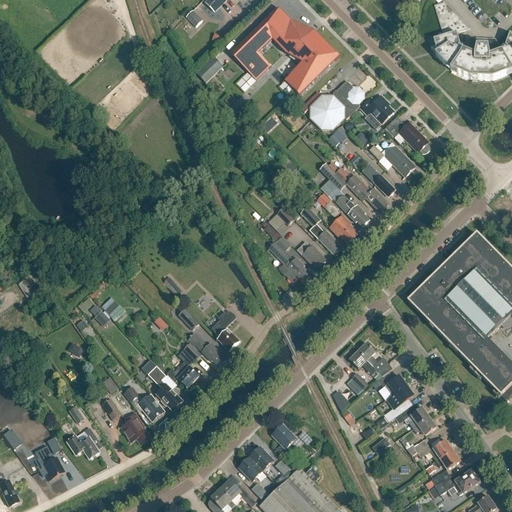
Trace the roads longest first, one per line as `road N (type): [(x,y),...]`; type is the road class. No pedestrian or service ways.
road 1 (residential): [(34,511),(159,446),(464,142)]
road 2 (tertiary): [(182,489),(378,300)]
road 3 (unclassified): [(464,142),(325,0)]
road 4 (unclassified): [(482,446),(378,300)]
road 5 (tertiary): [(378,300),(473,206)]
